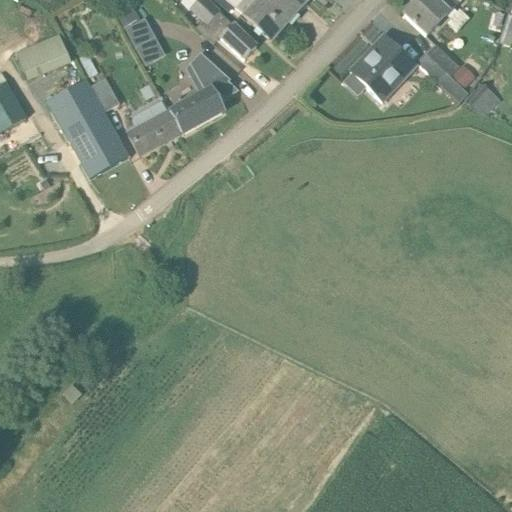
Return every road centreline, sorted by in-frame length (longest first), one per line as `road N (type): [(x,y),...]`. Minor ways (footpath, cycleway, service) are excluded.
road 1 (track): [(511,138),(469,120),(317,130),(285,136),(238,177),(219,152)]
road 2 (residential): [(138,216),(219,152),(371,0)]
road 3 (track): [(0,377),(41,326),(112,292),(121,277),(115,234)]
road 4 (unclassified): [(0,261),(102,242),(138,216)]
